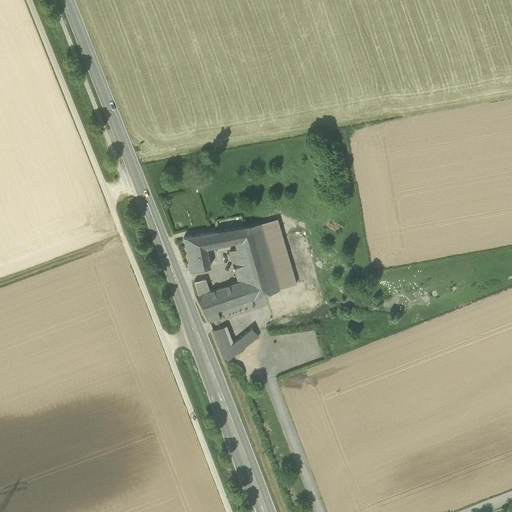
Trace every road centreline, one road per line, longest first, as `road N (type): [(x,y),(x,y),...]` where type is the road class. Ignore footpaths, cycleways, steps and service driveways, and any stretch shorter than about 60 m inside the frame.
road 1 (secondary): [(263,511),(67,0)]
road 2 (track): [(228,511),(107,195)]
road 3 (track): [(107,195),(28,0)]
road 4 (unclassified): [(124,239),(0,285)]
